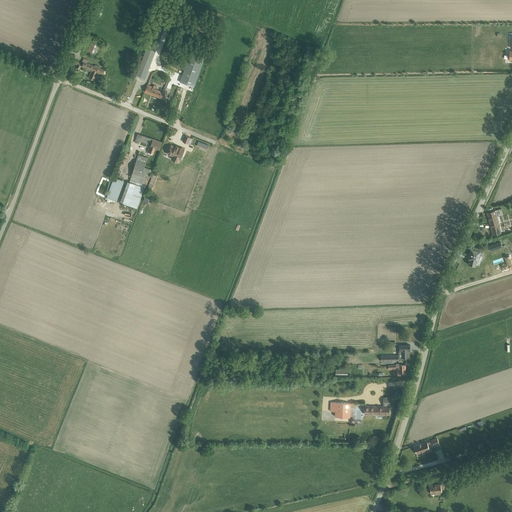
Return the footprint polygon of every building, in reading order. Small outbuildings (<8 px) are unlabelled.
[(160,12),(150,39),(159,43),(169,15),(160,12)] [(91,42),(90,43),(88,50),(95,52),(99,42),(92,39),(92,40),(90,40),(90,41),(91,42)] [(147,47),(136,75),(145,78),(156,51),(147,47)] [(192,48),(180,82),(194,87),(206,53),(192,48)] [(101,68),(84,61),(81,68),(92,72),(89,81),(94,83),(101,68)] [(168,94),(151,86),(148,93),(165,101),(168,94)] [(138,133),(135,142),(138,144),(140,141),(150,144),(148,152),(148,154),(152,155),(153,153),(153,154),(155,149),(160,150),(162,142),(138,133)] [(186,135),(183,141),(190,144),(192,138),(186,135)] [(168,148),(166,152),(168,152),(167,154),(172,156),(171,159),(179,162),(185,149),(181,147),(180,148),(176,146),(175,147),(171,145),(170,147),(168,147),(168,148)] [(147,184),(151,173),(153,166),(151,165),(151,164),(152,159),(138,155),(129,182),(128,181),(120,202),(137,208),(145,187),(146,185),(147,185),(147,184)] [(114,177),(107,197),(117,201),(124,180),(114,177)] [(99,200),(103,186),(102,185),(103,182),(97,180),(93,198),(99,200)] [(487,215),(493,234),(500,232),(494,212),(487,215)] [(488,243),(492,254),(500,252),(496,240),(488,243)] [(472,256),(480,258),(481,255),(484,256),(486,250),(480,248),(479,250),(474,249),(472,256)] [(402,343),(402,355),(411,355),(411,343),(402,343)] [(399,353),(382,353),(382,361),(399,362),(399,353)] [(407,366),(389,366),(389,371),(399,371),(399,376),(407,376),(407,366)] [(353,414),(353,399),(329,399),(329,409),(335,409),(335,414),(353,414)] [(365,414),(391,414),(391,406),(365,406),(365,414)] [(427,442),(415,446),(418,454),(430,449),(427,442)] [(442,493),(441,483),(431,483),(431,493),(442,493)]
